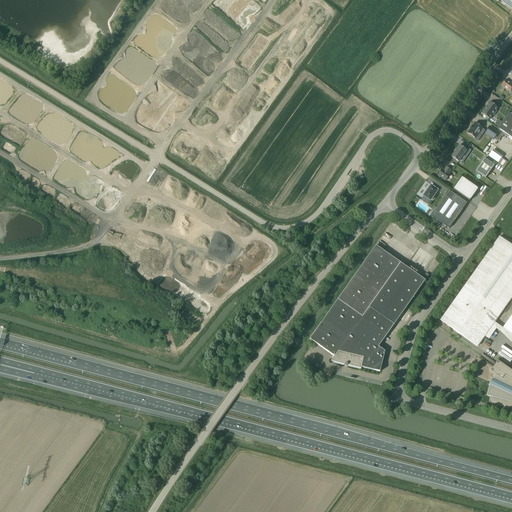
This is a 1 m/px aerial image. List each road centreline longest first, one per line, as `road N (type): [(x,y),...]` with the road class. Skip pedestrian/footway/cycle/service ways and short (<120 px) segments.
road 1 (motorway): [(511,480),(0,342)]
road 2 (motorway): [(36,370),(511,495)]
road 3 (unclassified): [(152,511),(237,388),(385,202)]
road 4 (unclassified): [(511,429),(399,396),(416,326),(463,259)]
road 5 (unclassified): [(385,202),(511,34)]
road 6 (unknown): [(309,0),(208,136),(180,122)]
road 7 (unknown): [(0,105),(134,188)]
